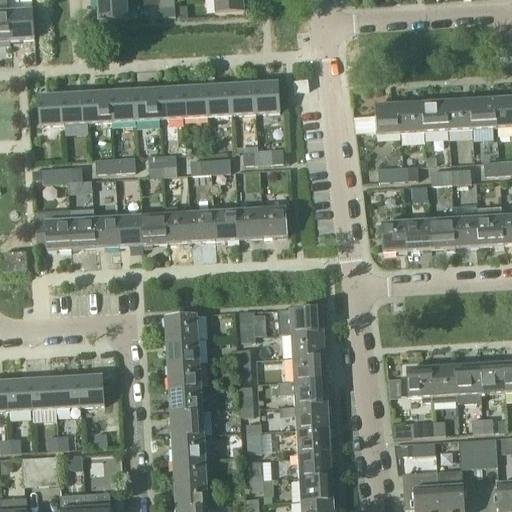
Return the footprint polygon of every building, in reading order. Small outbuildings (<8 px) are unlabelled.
[(99,24),(128,23),(126,0),(101,0),(97,0),(99,24)] [(160,10),(175,9),(174,0),(168,0),(159,1),(160,10)] [(213,0),(214,18),(245,16),(243,0),(213,0)] [(160,10),(161,21),(175,20),(175,9),(160,10)] [(9,44),(35,43),(33,13),(7,14),(9,44)] [(0,44),(9,44),(7,14),(0,14),(0,44)] [(259,87),(260,118),(280,116),(278,86),(259,87)] [(235,119),(260,118),(259,87),(233,89),(235,119)] [(210,120),(235,119),(233,89),(208,90),(210,120)] [(185,122),(210,120),(208,90),(183,92),(185,122)] [(160,123),(185,122),(183,92),(158,93),(160,123)] [(140,124),(160,123),(158,93),(138,94),(140,124)] [(115,126),(140,124),(138,94),(113,96),(115,126)] [(89,127),(115,126),(113,96),(88,97),(89,127)] [(64,129),(89,127),(88,97),(63,99),(64,129)] [(39,130),(64,129),(63,99),(38,100),(39,130)] [(511,100),(493,102),(495,141),(497,141),(496,132),(511,130),(511,100)] [(486,142),(495,141),(493,102),(469,103),(471,133),(486,132),(486,142)] [(447,135),(471,133),(469,103),(445,105),(447,135)] [(423,136),(447,135),(445,105),(422,106),(423,136)] [(399,137),(423,136),(422,106),(398,107),(399,137)] [(376,139),(399,137),(398,107),(374,109),(376,139)] [(271,168),(283,167),(282,153),(271,154),(271,168)] [(262,169),(271,168),(271,154),(261,155),(262,169)] [(243,170),(252,170),(251,155),(242,156),(243,170)] [(252,170),(262,169),(261,155),(251,155),(252,170)] [(162,171),(177,170),(176,159),(162,160),(162,171)] [(149,172),(162,171),(162,160),(148,161),(149,172)] [(116,177),(117,177),(126,177),(125,162),(115,163),(116,177)] [(126,177),(136,176),(134,162),(125,162),(126,177)] [(106,178),(116,177),(115,163),(105,164),(106,178)] [(219,163),(210,164),(210,178),(220,178),(219,163)] [(219,163),(220,178),(230,177),(230,163),(219,163)] [(96,178),(106,178),(105,164),(95,164),(96,178)] [(200,164),(190,165),(191,180),(201,179),(200,164)] [(210,164),(200,164),(201,179),(210,178),(210,164)] [(504,179),(511,179),(511,164),(503,165),(504,179)] [(484,181),(494,180),(493,165),(483,166),(484,181)] [(494,180),(504,179),(503,165),(493,165),(494,180)] [(162,181),(177,180),(177,170),(162,171),(162,181)] [(398,185),(408,185),(407,170),(398,171),(398,185)] [(407,170),(408,185),(418,184),(417,170),(407,170)] [(82,171),(72,172),(73,186),(83,185),(82,171)] [(149,182),(162,181),(162,171),(149,172),(149,182)] [(378,187),(389,186),(388,171),(378,172),(378,187)] [(389,186),(398,185),(398,171),(388,171),(389,186)] [(62,172),(52,173),(53,187),(63,187),(62,172)] [(72,172),(62,172),(63,187),(73,186),(72,172)] [(52,173),(42,174),(43,188),(53,187),(52,173)] [(461,188),(471,188),(470,173),(460,174),(461,188)] [(442,189),(452,189),(451,174),(441,175),(442,189)] [(452,189),(461,188),(460,174),(451,174),(452,189)] [(431,190),(442,189),(441,175),(430,175),(431,190)] [(190,247),(188,216),(177,217),(177,210),(165,211),(165,218),(164,218),(166,248),(190,247)] [(260,212),(262,242),(287,241),(286,211),(260,212)] [(478,251),(502,249),(500,211),(477,212),(477,221),(476,221),(478,251)] [(511,248),(511,218),(502,219),(501,211),(500,211),(502,249),(511,248)] [(70,253),(95,252),(92,212),(68,214),(70,253)] [(118,251),(116,221),(93,222),(93,212),(92,212),(95,252),(118,251)] [(237,244),(262,242),(260,212),(236,214),(237,244)] [(47,255),(70,253),(68,214),(34,216),(36,251),(46,250),(47,255)] [(214,245),(237,244),(236,214),(212,215),(214,245)] [(190,247),(214,245),(212,215),(188,216),(190,247)] [(142,249),(166,248),(164,218),(140,219),(142,249)] [(118,251),(142,249),(140,219),(116,221),(118,251)] [(454,252),(478,251),(476,221),(452,222),(454,252)] [(430,254),(454,252),(452,222),(428,224),(430,254)] [(406,255),(430,254),(428,224),(404,225),(406,255)] [(382,256),(406,255),(404,225),(381,226),(382,256)] [(5,277),(27,275),(27,274),(26,257),(26,256),(25,256),(24,256),(3,257),(2,258),(2,259),(3,275),(3,276),(4,277),(5,277)] [(289,314),(278,314),(278,325),(290,324),(290,338),(324,336),(323,312),(289,314)] [(239,325),(254,324),(254,315),(239,316),(239,325)] [(165,345),(199,343),(197,318),(164,320),(165,345)] [(240,335),(255,334),(254,324),(239,325),(240,335)] [(256,345),(255,340),(255,334),(240,335),(241,346),(256,345)] [(292,362),(326,360),(324,336),(290,338),(292,362)] [(167,368),(200,367),(199,343),(165,345),(167,368)] [(236,365),(250,364),(250,353),(235,354),(236,365)] [(293,385),(327,383),(326,360),(292,362),(293,385)] [(236,373),(251,372),(250,364),(236,365),(236,373)] [(503,396),(511,395),(511,365),(501,366),(503,396)] [(479,398),(503,396),(501,366),(477,368),(479,398)] [(168,392),(202,390),(200,367),(167,368),(168,392)] [(477,368),(453,369),(455,405),(455,407),(479,406),(479,398),(477,368)] [(432,407),(455,405),(453,369),(430,370),(432,407)] [(422,407),(432,407),(430,370),(406,372),(408,402),(421,401),(422,407)] [(236,373),(237,384),(251,383),(251,372),(236,373)] [(79,381),(80,411),(105,410),(103,380),(79,381)] [(56,413),(80,411),(79,381),(54,382),(56,413)] [(32,414),(56,413),(54,382),(30,384),(32,414)] [(293,385),(277,386),(278,398),(294,397),(295,410),(328,408),(327,383),(293,385)] [(8,415),(32,414),(30,384),(6,385),(8,415)] [(0,415),(8,415),(6,385),(0,385),(0,415)] [(169,416),(203,414),(202,390),(168,392),(169,416)] [(238,402),(252,401),(252,390),(238,391),(238,402)] [(239,411),(253,410),(252,401),(238,402),(239,411)] [(295,411),(282,412),(282,420),(295,420),(296,434),(330,432),(328,408),(295,410),(295,411)] [(239,411),(239,421),(254,421),(253,410),(239,411)] [(171,441),(204,439),(203,414),(169,416),(171,441)] [(481,437),(493,436),(492,422),(480,423),(481,437)] [(472,438),(481,437),(480,423),(471,423),(472,438)] [(506,423),(498,424),(498,435),(506,435),(506,423)] [(410,442),(434,440),(433,425),(409,427),(410,442)] [(434,440),(446,439),(445,425),(433,425),(434,440)] [(260,438),(260,436),(259,427),(246,428),(246,439),(260,438)] [(297,457),(331,456),(330,432),(296,434),(297,457)] [(96,453),(107,452),(106,437),(95,438),(96,453)] [(247,449),(261,448),(260,438),(246,439),(247,449)] [(172,465),(206,463),(204,439),(171,441),(172,465)] [(48,455),(59,455),(58,440),(48,441),(48,455)] [(59,455),(68,454),(68,440),(58,440),(59,455)] [(0,456),(0,458),(11,458),(10,443),(0,443),(0,456)] [(11,458),(21,457),(20,443),(10,443),(11,458)] [(471,473),(483,472),(482,443),(469,444),(471,473)] [(483,472),(491,471),(497,471),(496,443),(482,443),(483,472)] [(460,473),(471,473),(469,444),(458,445),(460,473)] [(248,459),(261,458),(261,448),(247,449),(248,459)] [(403,458),(412,458),(411,448),(403,449),(403,458)] [(299,482),(332,480),(331,456),(297,457),(299,482)] [(48,489),(56,489),(61,489),(59,461),(46,462),(48,489)] [(23,491),(35,490),(34,462),(22,463),(23,491)] [(35,490),(48,489),(46,462),(34,462),(35,490)] [(173,489),(207,487),(207,473),(211,473),(211,462),(206,463),(172,465),(173,489)] [(248,476),(262,476),(262,465),(247,465),(248,476)] [(462,474),(436,476),(435,476),(437,511),(464,511),(464,488),(463,488),(462,474)] [(263,485),(263,484),(262,476),(248,476),(249,485),(263,485)] [(437,511),(435,476),(402,478),(403,511),(437,511)] [(300,506),(334,504),(332,480),(299,482),(300,506)] [(250,496),(263,495),(263,485),(249,485),(250,496)] [(497,511),(511,511),(511,485),(496,486),(497,511)] [(174,511),(189,511),(209,511),(207,487),(173,489),(174,511)] [(84,498),(85,511),(110,511),(109,497),(84,498)] [(59,511),(85,511),(84,498),(59,500),(59,511)] [(0,503),(0,511),(26,511),(26,502),(0,503)] [(244,511),(258,511),(258,503),(244,503),(244,511)]
